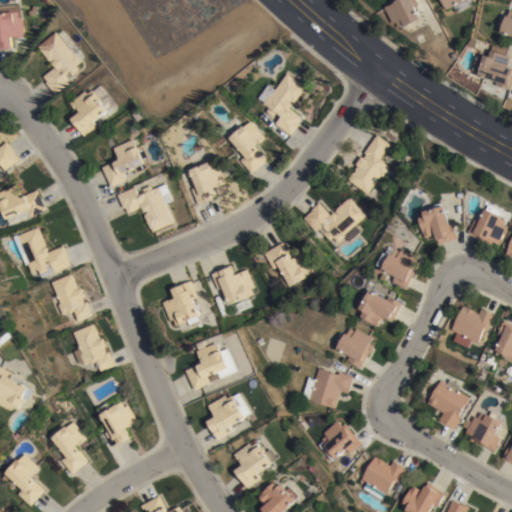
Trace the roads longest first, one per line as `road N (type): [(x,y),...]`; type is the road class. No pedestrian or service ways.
road 1 (residential): [(223,511),(181,450),(96,230),(14,94),(0,92)]
road 2 (residential): [(376,66),(293,190),(228,236),(115,278)]
road 3 (primary): [(297,0),(376,66),(511,153)]
road 4 (residential): [(461,270),(385,393),(383,409)]
road 5 (residential): [(511,494),(394,424),(383,409)]
road 6 (residential): [(78,511),(181,450)]
